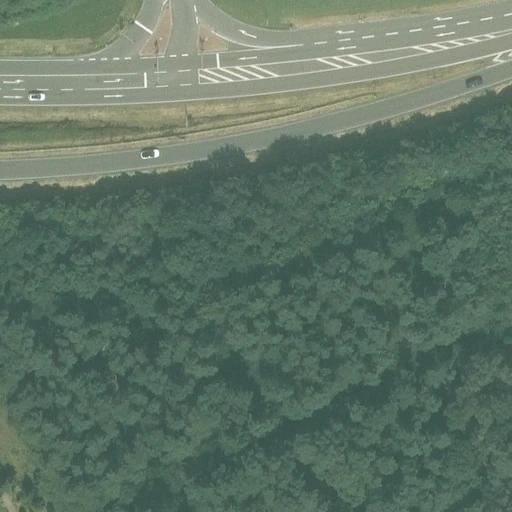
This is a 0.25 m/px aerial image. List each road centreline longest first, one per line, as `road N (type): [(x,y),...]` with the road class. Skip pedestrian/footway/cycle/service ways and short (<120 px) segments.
road 1 (primary): [(0,168),(219,146),(511,67)]
road 2 (primary): [(59,94),(290,82),(511,41)]
road 3 (primary): [(511,24),(326,51)]
road 4 (primary): [(326,51),(177,62)]
road 5 (primary): [(326,51),(238,33),(189,0)]
road 6 (primary): [(59,94),(87,81),(162,74),(177,62)]
